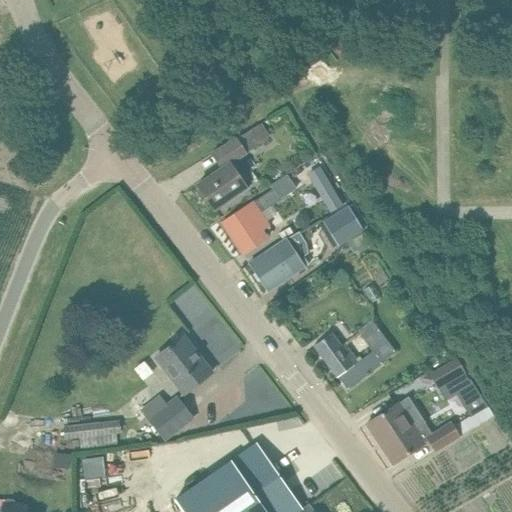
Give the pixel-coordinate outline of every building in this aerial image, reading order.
[(250,131),(260,145),(269,138),(259,124),(250,131)] [(236,137),(212,154),(222,168),(197,185),(214,210),(247,188),(231,164),(247,154),(236,137)] [(320,166),(307,174),(331,213),(343,205),(320,166)] [(273,189),(238,212),(222,223),(243,255),(259,244),(267,239),(260,227),(266,226),(269,224),(267,221),(275,215),(270,207),(297,189),(287,175),(271,185),(273,189)] [(362,231),(348,208),(325,221),(339,245),(362,231)] [(295,218),(295,223),(299,228),(304,228),(310,225),(311,219),(307,214),(300,214),(295,218)] [(267,252),(250,263),(256,272),(252,275),(258,284),(263,283),(268,291),(285,280),(286,279),(309,265),(304,257),(308,254),(306,243),(299,232),(268,251),(267,252)] [(353,251),(367,243),(362,234),(347,243),(353,251)] [(342,346),(332,332),(313,346),(337,378),(338,377),(347,390),(383,364),(382,362),(396,352),(379,329),(364,339),(373,351),(363,359),(360,355),(356,358),(345,343),(342,346)] [(156,357),(185,394),(212,373),(183,336),(156,357)] [(456,359),(431,374),(439,387),(464,373),(456,359)] [(432,433),(408,396),(366,424),(393,464),(425,443),(424,442),(427,440),(436,452),(461,436),(451,420),(432,433)] [(179,401),(151,422),(165,440),(193,419),(179,401)] [(476,412),(483,422),(493,416),(486,405),(476,412)] [(80,438),(81,453),(118,448),(116,434),(121,433),(120,420),(64,427),(66,440),(80,438)] [(258,445),(177,503),(183,511),(314,511),(309,504),(302,509),(266,457),(258,445)]
